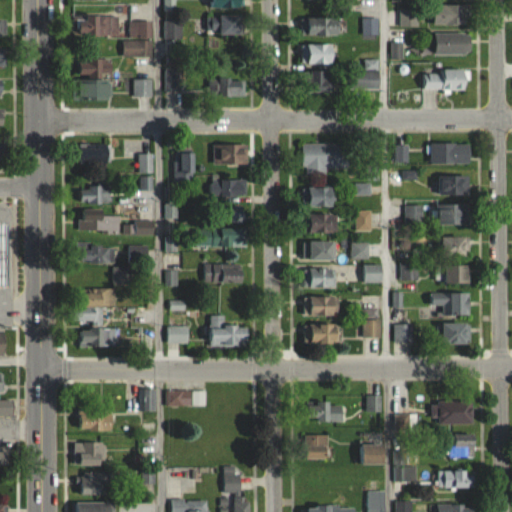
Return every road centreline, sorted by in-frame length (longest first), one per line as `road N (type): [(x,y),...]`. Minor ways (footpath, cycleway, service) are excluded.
road 1 (residential): [(502,511),(497,0)]
road 2 (primary): [(42,511),(37,0)]
road 3 (residential): [(272,511),(270,0)]
road 4 (residential): [(511,119),(39,122)]
road 5 (residential): [(42,370),(511,369)]
